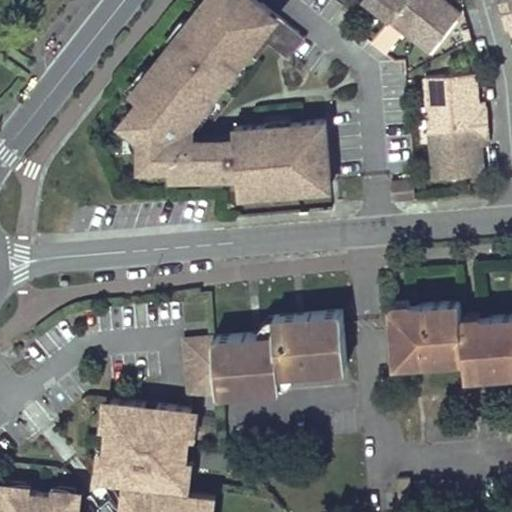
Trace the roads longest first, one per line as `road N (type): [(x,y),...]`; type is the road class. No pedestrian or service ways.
road 1 (residential): [(0,263),(511,215)]
road 2 (tertiary): [(0,159),(119,0)]
